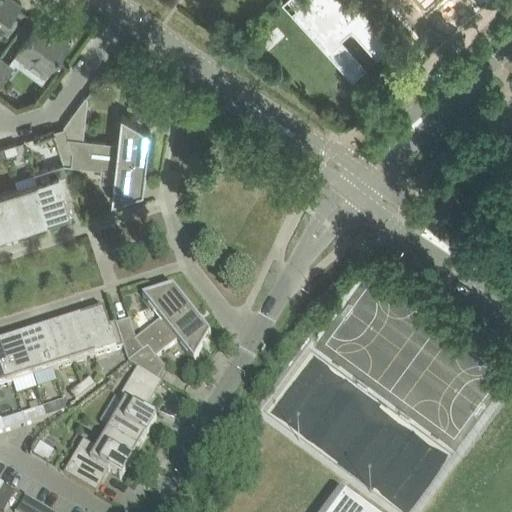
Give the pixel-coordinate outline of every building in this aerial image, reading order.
[(22,4),(16,0),(0,0),(0,31),(1,32),(22,4)] [(354,0),(283,0),(282,1),(293,13),(297,9),(331,47),(342,38),(352,29),(377,57),(391,45),(370,22),(373,20),(354,0)] [(415,0),(426,12),(439,0),(415,0)] [(15,55),(45,77),(72,41),(42,19),(15,55)] [(0,55),(0,86),(7,77),(14,66),(0,55)] [(361,59),(346,72),(353,79),(367,66),(361,59)] [(73,152),(117,157),(147,160),(151,131),(122,114),(119,143),(84,139),(88,98),(86,96),(64,125),(65,127),(73,152)] [(65,127),(54,131),(64,164),(104,169),(103,179),(115,181),(112,200),(144,190),(147,160),(117,157),(73,152),(65,127)] [(16,143),(4,147),(7,154),(7,156),(19,152),(16,143)] [(63,164),(35,173),(38,182),(51,220),(72,213),(67,196),(73,195),(73,196),(74,196),(67,173),(66,173),(63,164)] [(38,182),(17,188),(30,227),(51,220),(38,182)] [(30,227),(17,188),(0,193),(0,204),(9,233),(30,227)] [(0,236),(9,233),(0,204),(0,236)] [(129,365),(129,364),(148,350),(147,349),(192,314),(174,290),(143,300),(160,322),(136,341),(131,321),(116,325),(123,348),(129,365)] [(95,357),(104,354),(123,348),(116,325),(115,325),(115,327),(109,329),(104,312),(83,319),(95,357)] [(129,364),(138,369),(158,381),(165,370),(156,359),(177,343),(194,365),(211,337),(192,314),(147,349),(148,350),(129,364)] [(62,326),(74,364),(95,357),(83,319),(62,326)] [(41,332),(54,371),(74,364),(62,326),(41,332)] [(54,371),(41,332),(21,339),(33,377),(54,371)] [(21,339),(0,346),(13,384),(33,377),(21,339)] [(0,346),(0,345),(0,387),(13,384),(0,346)] [(125,404),(108,433),(138,451),(156,421),(155,420),(153,422),(143,416),(162,384),(158,381),(138,369),(119,401),(125,404)] [(90,379),(80,387),(86,394),(96,386),(90,379)] [(76,402),(86,394),(80,387),(70,395),(76,402)] [(43,409),(46,418),(46,419),(60,415),(66,410),(63,402),(43,409)] [(43,409),(23,415),(26,425),(46,418),(43,409)] [(5,432),(26,425),(23,415),(2,422),(5,432)] [(121,481),(138,451),(108,433),(98,450),(84,442),(74,458),(64,475),(96,494),(110,471),(120,478),(119,480),(121,481)] [(363,511),(339,494),(325,511),(363,511)] [(48,511),(34,503),(25,498),(16,511),(48,511)]
